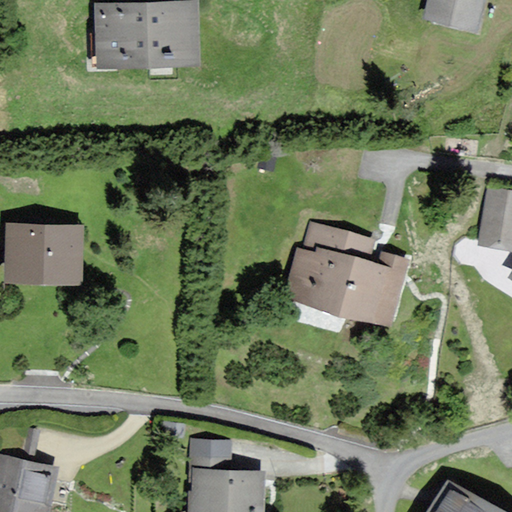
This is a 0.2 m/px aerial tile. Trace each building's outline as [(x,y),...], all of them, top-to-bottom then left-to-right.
[(429,0),(424,20),(478,34),(486,0),(429,0)] [(197,69),(197,8),(96,9),(97,70),(197,69)] [(511,193),(488,190),(478,248),(511,254),(511,279),(511,280),(511,193)] [(365,265),(372,244),(314,226),(305,254),(297,252),(284,295),(389,327),(405,277),(365,265)] [(81,288),(82,231),(8,230),(7,286),(81,288)] [(46,511),(56,472),(0,459),(0,511),(46,511)] [(262,511),(264,474),(196,473),(195,496),(192,496),(191,511),(262,511)] [(511,511),(458,478),(436,511),(511,511)]
